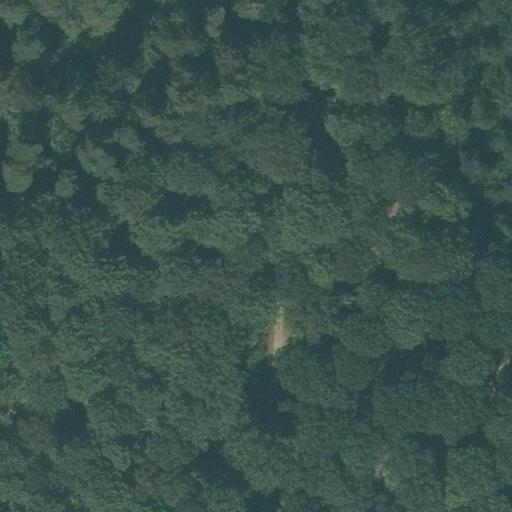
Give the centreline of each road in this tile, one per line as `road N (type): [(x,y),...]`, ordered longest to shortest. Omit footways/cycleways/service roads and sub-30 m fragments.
road 1 (track): [(301,0),(269,511)]
road 2 (track): [(271,476),(323,478),(445,452),(511,453)]
